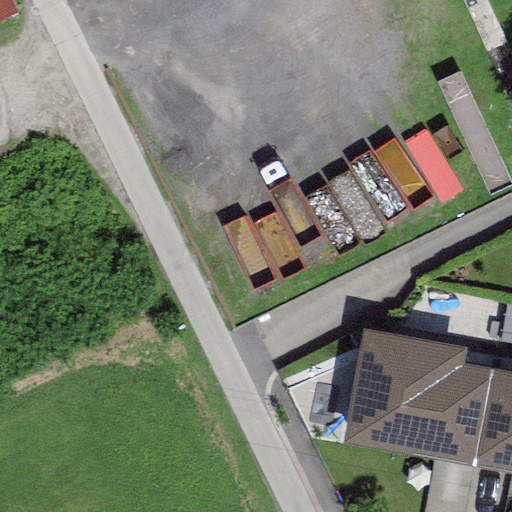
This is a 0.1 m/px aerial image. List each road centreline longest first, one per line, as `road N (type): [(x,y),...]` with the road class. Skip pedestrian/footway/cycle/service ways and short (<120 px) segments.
road 1 (residential): [(288,511),(44,0)]
road 2 (unknown): [(230,390),(511,218)]
